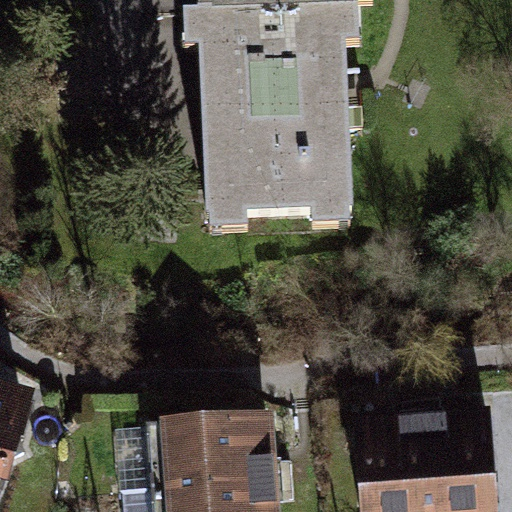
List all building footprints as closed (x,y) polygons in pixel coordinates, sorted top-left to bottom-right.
[(181,0),(183,20),(361,10),(374,10),(372,0),(181,0)] [(361,10),(183,20),(194,242),(355,234),(346,49),(363,48),(361,10)] [(0,388),(0,498),(30,398),(0,388)] [(349,423),(352,511),(489,511),(485,416),(349,423)] [(276,511),(274,417),(147,420),(149,511),(276,511)]
